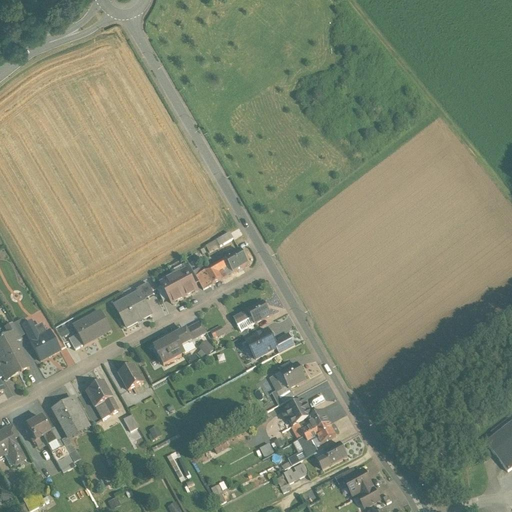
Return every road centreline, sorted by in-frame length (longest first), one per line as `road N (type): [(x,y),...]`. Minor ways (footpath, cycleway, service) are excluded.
road 1 (residential): [(276,271),(0,415)]
road 2 (unclassified): [(130,13),(249,223)]
road 3 (residential): [(276,271),(373,437)]
road 4 (track): [(416,81),(511,197)]
